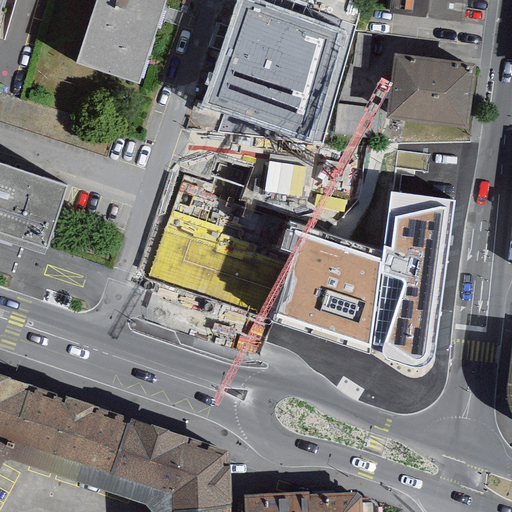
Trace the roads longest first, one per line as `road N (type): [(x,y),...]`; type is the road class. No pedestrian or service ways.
road 1 (unclassified): [(464,447),(511,83)]
road 2 (residential): [(111,337),(160,138),(209,0)]
road 3 (secondary): [(0,329),(255,420)]
road 4 (secondary): [(255,420),(278,446),(336,456),(458,500)]
road 5 (secondary): [(464,447),(336,406),(299,382),(273,384)]
road 6 (secondary): [(273,384),(111,337)]
road 7 (unknown): [(0,130),(151,171)]
